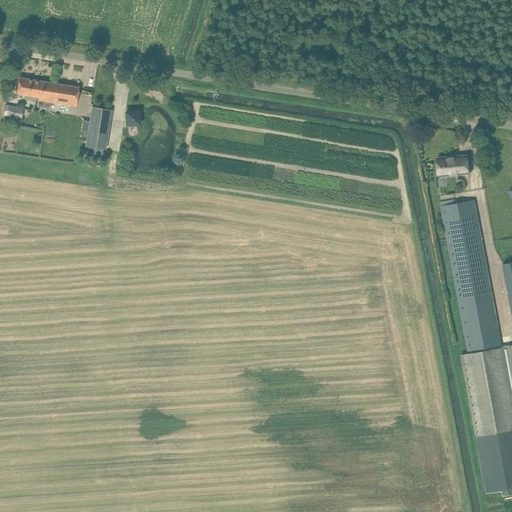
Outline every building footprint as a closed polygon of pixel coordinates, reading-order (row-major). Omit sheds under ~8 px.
[(47,101),(50,82),(19,77),(16,93),(38,97),(36,107),(49,109),(50,102),(47,101)] [(47,101),(50,102),(76,106),(79,87),(50,82),(47,101)] [(21,119),(23,108),(5,104),(3,116),(21,119)] [(111,110),(92,107),(86,146),(105,149),(111,110)] [(140,113),(127,114),(128,127),(141,126),(140,113)] [(459,156),(437,158),(438,176),(469,173),(467,158),(459,159),(459,156)] [(511,344),(502,347),(474,201),(441,207),(458,300),(468,353),(461,354),(487,493),(503,490),(504,500),(511,498),(511,344)] [(511,262),(503,264),(511,314),(511,262)]
